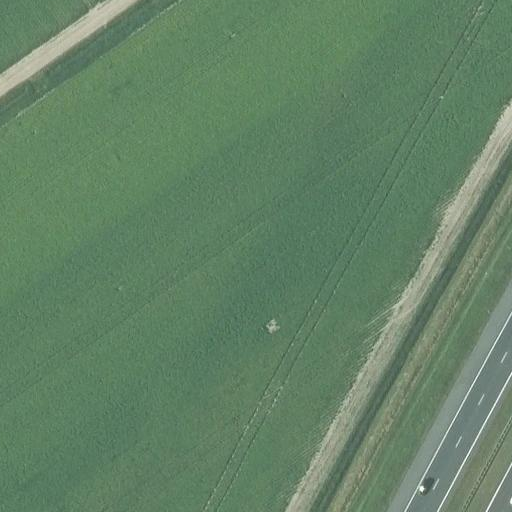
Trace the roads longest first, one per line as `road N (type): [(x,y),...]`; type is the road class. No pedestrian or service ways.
road 1 (motorway): [(511,339),(419,511)]
road 2 (track): [(121,0),(0,86)]
